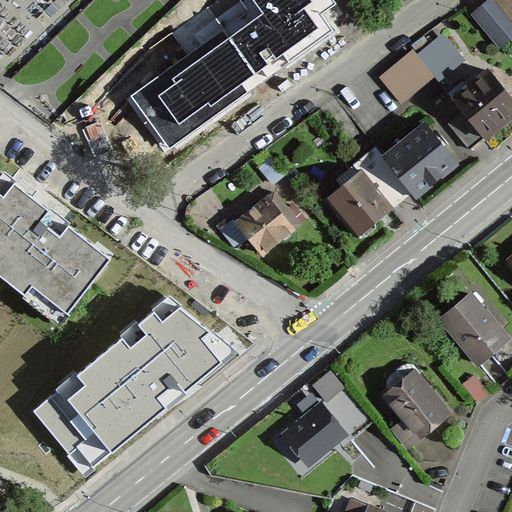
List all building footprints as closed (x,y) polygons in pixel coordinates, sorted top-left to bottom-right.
[(186,53),(127,95),(166,149),(219,112),(348,19),(333,0),(213,0),(170,32),(186,53)] [(511,19),(496,0),(491,0),(474,15),(499,45),(511,35),(511,19)] [(511,0),(496,0),(511,19),(511,0)] [(434,75),(415,52),(404,61),(422,85),(434,75)] [(413,92),(394,69),(382,79),(401,102),(413,92)] [(458,86),(449,93),(463,110),(485,137),(505,121),(511,115),(511,99),(489,71),(463,92),(458,86)] [(471,148),(485,137),(463,110),(449,122),(471,148)] [(426,124),(385,157),(415,194),(440,174),(456,162),(426,124)] [(412,191),(376,146),(354,164),(360,171),(355,175),(350,168),(336,179),(342,186),(328,197),(358,235),(363,231),(363,232),(368,233),(376,226),(375,222),(374,221),(386,212),(412,191)] [(38,193),(5,167),(0,173),(0,273),(62,321),(115,252),(38,193)] [(237,221),(250,237),(263,253),(281,238),(300,223),(275,191),(237,221)] [(250,237),(237,221),(233,216),(220,227),(237,247),(250,237)] [(229,351),(175,286),(27,408),(82,473),(179,393),(229,351)] [(508,339),(470,292),(441,316),(480,363),(494,350),(508,339)] [(393,394),(418,374),(421,372),(414,363),(408,362),(402,364),(389,374),(386,379),(386,385),(393,394)] [(326,398),(322,402),(347,431),(352,438),(375,419),(345,383),(343,385),(330,371),(314,384),(326,398)] [(408,424),(419,436),(436,423),(449,412),(418,374),(393,394),(388,399),(408,424)] [(322,402),(288,430),(312,460),(335,441),(347,431),(322,402)] [(408,424),(398,432),(409,445),(419,436),(408,424)] [(312,460),(288,430),(274,441),(299,471),(312,460)] [(366,511),(369,505),(353,499),(347,511),(366,511)]
